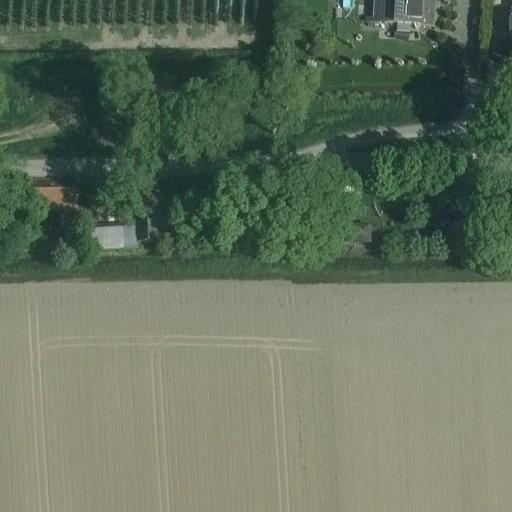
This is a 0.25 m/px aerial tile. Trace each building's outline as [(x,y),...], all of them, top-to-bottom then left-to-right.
[(367,23),(434,27),(434,0),(374,0),(374,19),(367,18),(367,23)] [(76,180),(29,181),(29,196),(29,205),(30,214),(77,213),(76,191),(76,187),(76,181),(76,180)] [(114,196),(89,197),(90,214),(115,213),(114,196)] [(154,223),(136,224),(137,243),(157,243),(156,223),(154,223)] [(108,225),(78,227),(79,248),(89,247),(89,250),(90,251),(90,253),(138,252),(137,250),(137,249),(137,243),(136,224),(135,224),(108,225)] [(371,226),(351,226),(351,246),(372,246),(371,244),(380,244),(380,229),(371,229),(371,226)] [(240,227),(230,227),(230,236),(231,236),(240,235),(240,227)]
